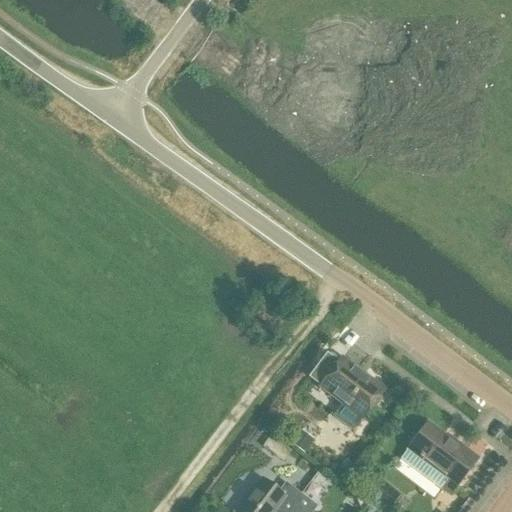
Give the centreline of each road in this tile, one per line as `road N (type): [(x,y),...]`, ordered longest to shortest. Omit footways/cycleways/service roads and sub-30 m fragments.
road 1 (tertiary): [(511,414),(341,278),(112,123)]
road 2 (track): [(161,511),(341,278)]
road 3 (unclassified): [(112,123),(204,0)]
road 4 (tertiary): [(112,123),(0,38)]
